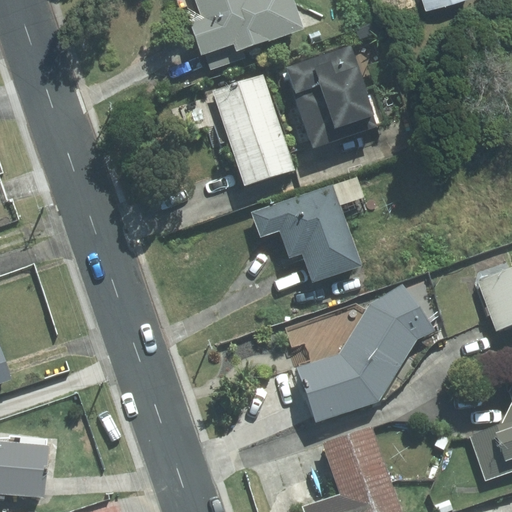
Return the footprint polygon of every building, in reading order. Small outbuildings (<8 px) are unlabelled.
[(190,0),(198,22),(189,25),(203,64),(234,53),(237,61),(306,37),(293,0),(190,0)] [(381,0),(387,17),(426,3),(430,11),(461,0),(381,0)] [(377,125),(353,51),(285,74),(315,160),(349,148),(344,137),(377,125)] [(262,76),(210,95),(247,194),(299,175),(262,76)] [(365,267),(333,184),(251,216),(261,241),(279,234),(289,260),(300,256),(312,287),(365,267)] [(511,329),(511,271),(476,284),(495,336),(511,329)] [(433,330),(402,287),(367,304),(335,358),(294,369),(315,426),(378,405),(415,340),(433,330)] [(0,348),(0,390),(13,387),(2,348),(0,348)] [(511,419),(469,432),(485,481),(511,471),(511,419)] [(402,511),(375,429),(322,446),(339,499),(302,510),(302,511),(402,511)] [(49,446),(0,440),(0,498),(43,502),(49,446)]
